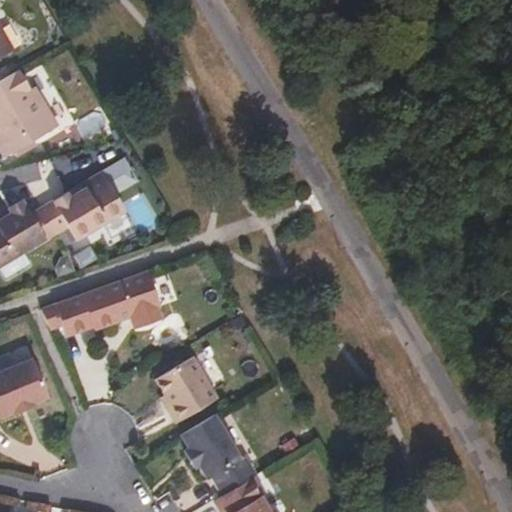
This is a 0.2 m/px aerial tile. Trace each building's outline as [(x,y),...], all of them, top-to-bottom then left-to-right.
[(0,30),(0,58),(14,50),(2,30),(0,30)] [(41,106),(20,71),(0,82),(0,147),(5,155),(57,126),(46,105),(41,106)] [(52,204),(64,224),(73,239),(97,225),(122,211),(123,209),(100,170),(75,185),(79,189),(52,204)] [(75,185),(49,200),(52,204),(79,189),(75,185)] [(0,214),(21,201),(16,194),(0,204),(0,214)] [(40,205),(54,230),(64,224),(52,204),(49,200),(40,205)] [(0,261),(21,249),(43,235),(28,212),(21,201),(0,214),(0,261)] [(43,235),(54,230),(40,205),(28,212),(43,235)] [(122,211),(97,225),(103,235),(127,221),(122,211)] [(0,273),(27,258),(21,249),(0,261),(0,273)] [(164,305),(151,271),(43,309),(52,327),(64,322),(69,334),(96,325),(98,328),(133,316),(137,327),(164,317),(160,306),(164,305)] [(173,404),(169,407),(177,420),(219,395),(194,354),(157,374),(166,392),(173,404)] [(35,356),(0,368),(0,412),(12,408),(14,411),(35,403),(34,399),(50,393),(35,356)] [(161,394),(169,407),(173,404),(166,392),(161,394)] [(242,457),(216,413),(181,435),(188,446),(185,450),(195,467),(199,465),(207,478),(242,457)] [(274,509),(253,477),(216,499),(223,511),(283,511),(282,509),(274,509)]
